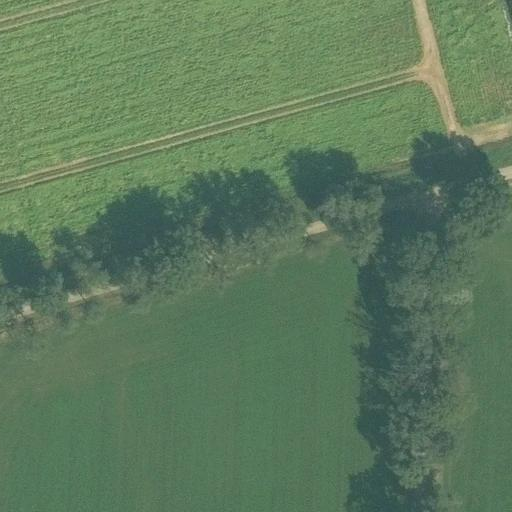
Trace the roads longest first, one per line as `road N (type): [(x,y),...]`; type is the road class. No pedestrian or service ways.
road 1 (unclassified): [(0,315),(433,193)]
road 2 (unclassified): [(433,193),(420,511)]
